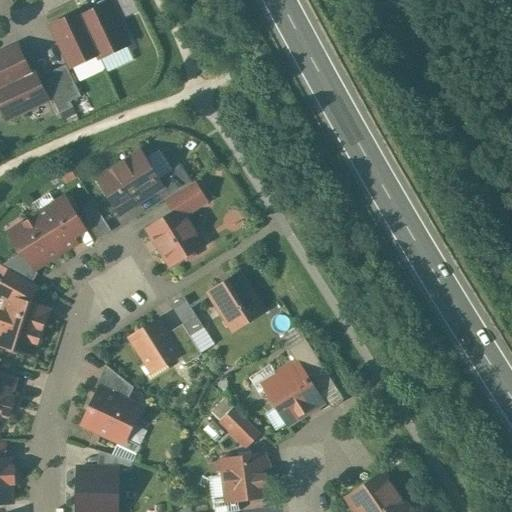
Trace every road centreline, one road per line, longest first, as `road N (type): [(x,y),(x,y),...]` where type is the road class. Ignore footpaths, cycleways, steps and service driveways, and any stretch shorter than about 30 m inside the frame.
road 1 (primary): [(284,0),(511,397)]
road 2 (residential): [(45,511),(43,440),(75,339)]
road 3 (residential): [(75,339),(150,291),(129,258),(90,280)]
